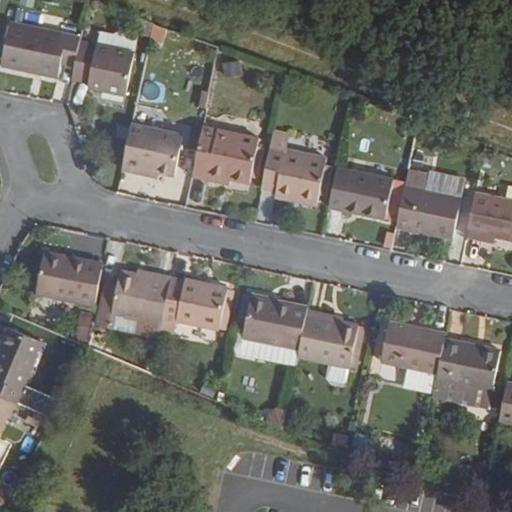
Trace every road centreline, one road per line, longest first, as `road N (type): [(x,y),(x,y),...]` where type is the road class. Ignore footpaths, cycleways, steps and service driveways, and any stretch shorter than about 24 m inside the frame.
road 1 (residential): [(82,210),(511,295)]
road 2 (residential): [(0,117),(53,126),(82,210)]
